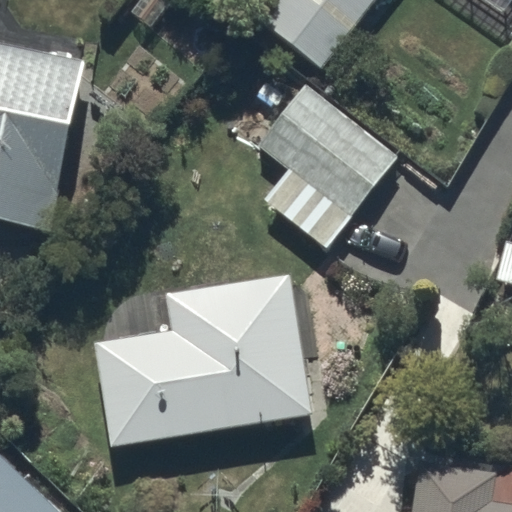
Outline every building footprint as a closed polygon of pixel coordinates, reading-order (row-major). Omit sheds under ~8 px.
[(293,0),(267,34),(327,80),(388,0),(293,0)] [(0,234),(53,246),(90,77),(0,57),(0,234)] [(401,168),(306,96),(261,156),(294,181),(269,213),(331,260),(401,168)] [(511,238),(506,236),(494,275),(511,279),(511,238)] [(54,374),(113,296),(77,268),(17,346),(54,374)] [(318,432),(296,289),(174,308),(179,346),(99,358),(116,463),(318,432)] [(0,511),(49,511),(0,464),(0,511)] [(498,511),(502,488),(425,477),(419,511),(498,511)]
